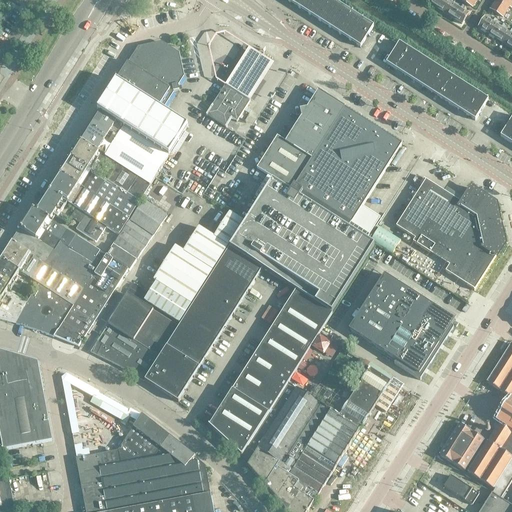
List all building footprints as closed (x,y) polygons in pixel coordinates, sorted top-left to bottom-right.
[(299,9),(304,0),(290,0),(289,2),(299,9)] [(309,15),(318,0),(304,0),(299,9),(309,15)] [(319,22),(333,1),(330,0),(318,0),(309,15),(319,22)] [(436,9),(442,0),(430,0),(428,3),(436,9)] [(445,14),(451,4),(444,0),(442,0),(436,9),(445,14)] [(511,4),(511,3),(511,0),(496,0),(495,2),(508,10),(509,8),(511,9),(511,4)] [(329,28),(343,8),(333,1),(319,22),(329,28)] [(508,10),(495,2),(490,10),(503,18),(508,10)] [(453,20),(460,10),(451,4),(445,14),(453,20)] [(340,35),(353,14),(343,8),(329,28),(340,35)] [(461,25),(468,15),(460,10),(453,20),(461,25)] [(350,42),(363,21),(353,14),(340,35),(350,42)] [(487,34),(493,24),(485,18),(478,28),(487,34)] [(360,48),(373,27),(363,21),(350,42),(360,48)] [(495,39),(502,29),(493,24),(487,34),(495,39)] [(504,44),(510,34),(502,29),(495,39),(504,44)] [(163,109),(173,93),(173,92),(179,91),(178,85),(183,77),(178,54),(161,43),(138,48),(117,82),(116,81),(97,111),(100,112),(169,156),(188,127),(162,111),(163,109)] [(402,60),(408,50),(399,44),(392,54),(402,60)] [(244,55),(225,85),(251,101),(269,70),(275,61),(249,46),(244,55)] [(404,76),(417,55),(408,50),(402,60),(395,70),(404,76)] [(395,70),(402,60),(392,54),(386,64),(395,70)] [(413,82),(426,61),(417,55),(404,76),(413,82)] [(422,87),(435,66),(426,61),(413,82),(422,87)] [(430,93),(444,72),(435,66),(422,87),(430,93)] [(439,98),(452,78),(444,72),(430,93),(439,98)] [(448,104),(461,83),(452,78),(439,98),(448,104)] [(457,110),(470,89),(461,83),(448,104),(457,110)] [(237,123),(248,106),(251,101),(225,85),(208,112),(206,116),(226,129),(229,125),(232,120),(237,123)] [(472,105),(479,95),(470,89),(457,110),(466,115),(472,105)] [(294,188),(344,109),(343,108),(342,110),(339,108),(340,106),(318,92),(307,109),(300,111),(301,118),(286,143),(277,137),(257,169),(273,179),(279,183),(276,187),(288,195),(290,191),(291,191),(293,188),(294,188)] [(482,111),(488,101),(479,95),(472,105),(482,111)] [(475,121),(482,111),(472,105),(466,115),(475,121)] [(351,225),(402,146),(344,109),(294,188),(351,225)] [(169,156),(100,112),(82,142),(99,152),(138,177),(151,185),(169,156)] [(509,143),(511,138),(511,130),(507,127),(500,137),(509,143)] [(96,157),(99,152),(82,142),(75,152),(73,152),(71,155),(72,157),(71,158),(88,169),(91,171),(98,159),(96,158),(96,157)] [(151,185),(138,177),(99,152),(96,157),(112,166),(104,179),(127,194),(140,202),(151,185)] [(78,186),(88,169),(71,158),(61,175),(78,186)] [(140,202),(127,194),(104,179),(96,174),(85,191),(94,197),(110,206),(130,219),(140,202)] [(94,197),(85,191),(78,186),(61,175),(50,192),(71,205),(77,209),(84,213),(94,197)] [(418,186),(422,180),(422,179),(416,176),(412,182),(418,186)] [(279,183),(273,179),(244,223),(236,235),(231,242),(333,312),(378,240),(351,225),(294,188),(293,188),(291,191),(290,191),(288,195),(276,187),(279,183)] [(504,245),(500,228),(495,205),(469,189),(471,191),(462,204),(447,194),(426,181),(396,227),(415,239),(413,243),(437,258),(434,264),(445,272),(474,290),(473,291),(474,291),(496,257),(504,245)] [(460,201),(462,198),(449,189),(447,192),(460,201)] [(106,256),(51,221),(52,219),(54,217),(59,220),(63,215),(64,216),(71,205),(50,192),(49,194),(47,194),(45,196),(46,198),(38,210),(37,212),(34,210),(27,220),(61,242),(100,266),(106,257),(106,256)] [(130,219),(110,206),(94,197),(84,213),(86,215),(107,228),(119,236),(130,219)] [(153,236),(167,217),(144,201),(130,221),(153,236)] [(86,215),(84,213),(77,209),(71,218),(81,224),(77,229),(97,242),(107,228),(86,215)] [(236,235),(244,223),(229,214),(230,214),(222,226),(236,235)] [(100,266),(61,242),(27,220),(21,230),(38,241),(55,252),(93,276),(100,266)] [(137,260),(152,238),(130,223),(115,244),(137,260)] [(231,242),(236,235),(222,226),(214,238),(228,247),(231,242)] [(228,247),(214,238),(199,228),(198,229),(199,229),(191,241),(220,259),(228,247)] [(93,276),(55,252),(38,241),(21,230),(12,244),(55,271),(84,290),(93,276)] [(220,259),(191,241),(184,253),(213,271),(220,259)] [(84,290),(55,271),(12,244),(1,261),(20,273),(39,285),(74,307),(84,290)] [(136,261),(113,246),(106,256),(106,257),(128,271),(129,272),(136,261)] [(213,271),(184,253),(175,248),(165,265),(202,288),(213,271)] [(229,248),(218,266),(251,287),(255,281),(256,281),(256,280),(262,270),(229,248)] [(96,321),(123,278),(128,271),(106,257),(100,266),(93,276),(84,290),(74,307),(54,338),(79,348),(87,335),(89,336),(97,322),(96,321)] [(0,277),(13,285),(20,273),(1,261),(0,262),(0,277)] [(202,288),(165,265),(154,281),(153,281),(156,283),(191,305),(202,288)] [(251,287),(218,266),(207,283),(240,305),(246,294),(247,295),(248,294),(247,294),(251,287)] [(378,311),(396,283),(384,276),(366,303),(378,311)] [(13,285),(0,277),(0,293),(5,296),(8,292),(13,285)] [(191,305),(156,283),(145,301),(180,323),(191,305)] [(240,305),(207,283),(196,301),(229,322),(233,315),(234,316),(234,315),(240,305)] [(390,319),(408,291),(396,283),(378,311),(390,319)] [(54,338),(74,307),(39,285),(27,304),(8,292),(5,296),(0,304),(0,320),(1,321),(12,324),(20,326),(29,329),(36,332),(45,335),(54,338)] [(140,302),(146,294),(145,293),(135,286),(133,286),(128,294),(140,302)] [(288,384),(332,314),(296,291),(290,300),(289,299),(289,300),(290,301),(281,314),(281,313),(280,314),(281,314),(270,331),(269,331),(269,332),(270,332),(261,345),(260,345),(261,346),(247,367),(247,366),(246,367),(247,368),(239,381),(238,380),(238,381),(225,402),(224,402),(224,403),(216,416),(215,416),(216,417),(210,426),(209,426),(208,426),(241,457),(288,384)] [(402,327),(420,299),(408,291),(390,319),(402,327)] [(144,382),(179,328),(128,295),(91,353),(98,356),(105,359),(112,363),(119,367),(127,371),(132,374),(137,377),(144,382)] [(420,325),(432,307),(420,299),(402,327),(414,334),(420,325)] [(229,322),(196,301),(186,317),(219,338),(224,329),(225,329),(226,329),(225,328),(229,322)] [(361,339),(378,311),(366,303),(349,331),(361,339)] [(450,327),(455,321),(432,307),(420,325),(445,341),(451,332),(453,329),(450,327)] [(373,347),(390,319),(378,311),(361,339),(373,347)] [(219,338),(186,317),(176,332),(209,353),(213,347),(214,347),(214,346),(219,338)] [(385,354),(402,327),(390,319),(373,347),(385,354)] [(445,341),(420,325),(414,334),(413,337),(438,353),(445,341)] [(405,349),(413,337),(414,334),(402,327),(385,354),(397,362),(405,349)] [(209,353),(176,332),(166,348),(199,369),(205,360),(205,361),(206,360),(205,360),(209,353)] [(438,353),(413,337),(405,349),(430,366),(438,353)] [(510,398),(511,395),(511,344),(511,345),(487,383),(510,398)] [(199,369),(166,348),(156,364),(189,385),(193,378),(194,379),(194,378),(194,377),(199,369)] [(424,375),(430,366),(405,349),(397,362),(395,365),(420,381),(424,375)] [(52,442),(37,363),(0,352),(0,436),(2,447),(2,450),(52,442)] [(189,385),(156,364),(145,382),(178,403),(179,402),(178,402),(185,392),(186,392),(185,391),(189,385)] [(380,399),(391,383),(370,369),(359,386),(380,399)] [(257,451),(297,390),(288,384),(241,457),(240,459),(247,467),(257,451)] [(336,467),(363,426),(380,399),(359,386),(339,417),(345,421),(321,458),(336,467)] [(279,465),(318,404),(297,390),(257,451),(279,465)] [(511,395),(510,398),(496,421),(500,423),(488,443),(487,443),(467,474),(492,490),(493,489),(511,459),(511,458),(511,457),(511,395)] [(298,462),(307,448),(330,411),(318,404),(279,465),(291,472),(298,462)] [(345,421),(339,417),(330,411),(307,448),(321,458),(345,421)] [(213,511),(205,467),(194,458),(195,458),(169,438),(168,440),(154,429),(155,427),(142,416),(118,452),(97,456),(76,459),(85,511),(213,511)] [(464,472),(484,441),(459,425),(440,456),(464,472)] [(336,467),(321,458),(307,448),(298,462),(328,481),(336,467)] [(265,487),(279,465),(257,451),(247,467),(252,472),(260,480),(265,486),(265,487)] [(501,495),(511,477),(511,459),(493,489),(501,495)] [(328,481),(298,462),(291,472),(301,478),(299,483),(319,495),(328,481)] [(292,494),(299,483),(301,478),(291,472),(279,465),(265,487),(272,494),(277,500),(279,504),(287,491),(292,494)] [(479,495),(472,491),(472,490),(471,490),(451,477),(444,488),(464,501),(465,502),(472,506),(479,495)] [(0,511),(14,511),(9,481),(8,479),(0,480),(0,511)] [(307,511),(319,495),(299,483),(292,494),(283,508),(285,511),(307,511)] [(283,508),(292,494),(287,491),(279,504),(283,508)] [(511,511),(511,506),(492,494),(480,511),(511,511)]
